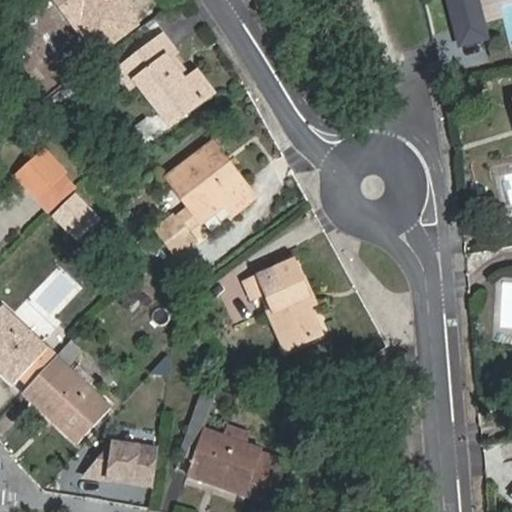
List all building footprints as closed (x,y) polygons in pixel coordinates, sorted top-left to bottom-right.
[(102,0),(55,0),(80,32),(105,13),(109,10),(102,0)] [(116,5),(111,0),(102,0),(109,10),(116,5)] [(448,0),(459,45),(485,39),(481,21),(467,25),(461,0),(448,0)] [(481,21),(476,0),(461,0),(467,25),(481,21)] [(114,24),(105,13),(80,32),(88,44),(114,24)] [(176,51),(163,36),(117,71),(129,86),(136,81),(170,126),(213,92),(197,71),(184,81),(167,59),(176,51)] [(253,197),(212,141),(165,176),(199,222),(223,204),(231,214),(253,197)] [(34,197),(61,174),(64,171),(45,150),(15,176),(34,197)] [(72,187),(61,174),(34,197),(46,210),(72,187)] [(189,241),(173,219),(158,230),(175,252),(189,241)] [(283,350),(320,334),(304,297),(310,295),(294,260),(243,281),(250,299),(265,293),(273,310),(267,313),(283,350)] [(33,381),(56,356),(3,305),(0,308),(0,353),(22,373),(24,371),(33,381)] [(81,351),(70,341),(56,356),(67,366),(81,351)] [(0,372),(12,384),(22,373),(0,353),(0,372)] [(67,366),(56,356),(33,381),(21,393),(53,423),(63,412),(86,433),(111,407),(67,366)] [(189,424),(202,428),(215,393),(202,389),(189,424)] [(76,444),(86,433),(63,412),(53,423),(76,444)] [(261,449),(202,428),(189,424),(179,454),(191,458),(186,474),(270,504),(283,466),(258,458),(261,449)] [(153,485),(159,448),(114,441),(85,474),(153,485)] [(286,457),(261,449),(258,458),(283,466),(286,457)]
